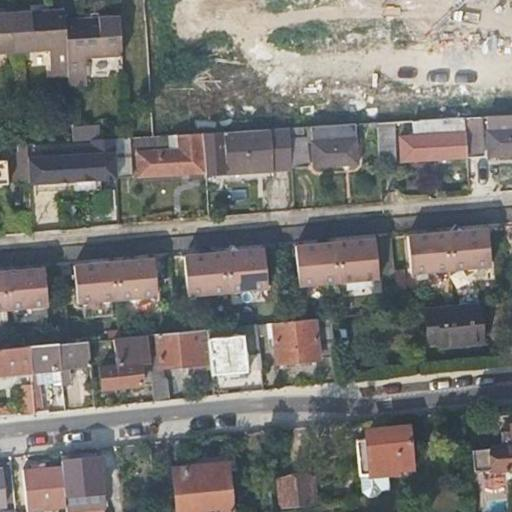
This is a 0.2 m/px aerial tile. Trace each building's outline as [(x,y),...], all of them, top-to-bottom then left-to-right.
[(12,9),(15,53),(50,51),(51,70),(69,69),(67,20),(66,6),(12,9)] [(0,53),(15,53),(12,9),(0,9),(0,53)] [(87,58),(123,55),(121,17),(67,20),(69,69),(70,78),(88,77),(87,58)] [(511,29),(382,46),(387,91),(511,75),(511,29)] [(69,69),(51,70),(52,79),(70,78),(69,69)] [(70,78),(70,87),(88,86),(88,77),(70,78)] [(511,153),(511,113),(489,115),(491,155),(511,153)] [(464,116),(467,156),(483,155),(482,115),(464,116)] [(403,159),(467,156),(464,116),(418,119),(418,135),(402,136),(403,159)] [(378,129),(380,160),(395,159),(394,120),(378,121),(378,129)] [(369,129),(378,129),(378,121),(369,122),(369,129)] [(356,123),(313,125),(315,165),(358,162),(356,123)] [(204,132),(206,171),(293,166),(291,126),(206,131),(204,132)] [(291,126),(293,166),(309,164),(308,135),(303,135),(303,126),(291,126)] [(140,174),(206,171),(204,132),(181,133),(182,149),(138,152),(140,174)] [(138,135),(138,152),(182,149),(181,133),(169,134),(138,135)] [(115,137),(118,176),(132,175),(130,136),(115,137)] [(28,158),(30,179),(51,178),(51,181),(78,179),(102,177),(118,176),(115,137),(92,138),(92,145),(77,146),(77,150),(44,152),(44,157),(28,158)] [(15,181),(30,179),(28,158),(27,142),(19,143),(19,147),(12,151),(15,181)] [(102,177),(78,179),(78,187),(103,185),(102,177)] [(487,228),(447,232),(450,269),(490,266),(487,228)] [(447,232),(407,235),(411,273),(450,269),(447,232)] [(378,278),(375,238),(335,241),(339,281),(378,278)] [(339,281),(335,241),(295,245),(299,285),(339,281)] [(264,247),(224,251),(228,291),(267,287),(264,247)] [(224,251),(184,254),(188,294),(228,291),(224,251)] [(154,257),(114,261),(117,298),(157,294),(154,257)] [(114,261),(74,264),(77,301),(117,298),(114,261)] [(44,267),(4,270),(8,307),(47,304),(44,267)] [(480,341),(476,303),(453,305),(423,308),(427,337),(439,336),(439,341),(440,345),(480,341)] [(277,361),(335,356),(331,316),(258,323),(259,336),(274,335),(277,361)] [(244,347),(259,345),(259,336),(258,323),(241,325),(242,334),(208,337),(211,369),(212,374),(246,370),(244,347)] [(152,400),(169,398),(167,382),(162,376),(161,366),(175,365),(176,372),(211,369),(208,337),(208,328),(147,334),(149,362),(151,383),(152,400)] [(101,387),(140,384),(138,363),(149,362),(147,334),(113,337),(116,364),(99,365),(101,387)] [(70,367),(90,365),(87,339),(59,342),(62,382),(71,381),(70,367)] [(52,410),(65,409),(62,382),(59,342),(28,345),(30,371),(32,387),(34,412),(44,411),(41,370),(51,369),(53,386),(49,387),(52,410)] [(0,373),(30,371),(28,345),(0,347),(0,373)] [(140,384),(151,383),(149,362),(138,363),(140,384)] [(4,415),(34,412),(32,387),(18,389),(20,410),(4,412),(4,415)] [(414,462),(411,425),(370,429),(371,437),(360,438),(362,472),(389,469),(401,468),(400,464),(414,462)] [(474,448),(476,469),(511,465),(511,436),(492,438),(493,447),(474,448)] [(98,458),(62,462),(62,465),(66,498),(88,495),(89,501),(102,499),(98,458)] [(178,511),(236,511),(232,463),(175,468),(178,511)] [(23,470),(27,510),(32,510),(67,506),(66,498),(62,465),(23,470)] [(389,469),(362,472),(364,489),(371,493),(380,492),(384,487),(391,486),(389,469)] [(292,476),(294,503),(323,500),(320,474),(292,476)] [(103,507),(102,499),(89,501),(88,495),(66,498),(67,506),(67,511),(103,507)]
